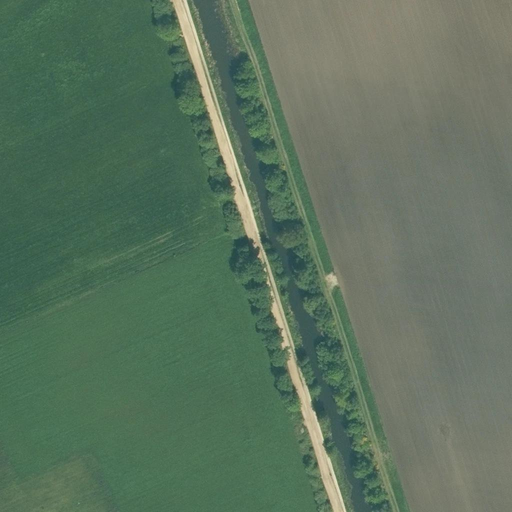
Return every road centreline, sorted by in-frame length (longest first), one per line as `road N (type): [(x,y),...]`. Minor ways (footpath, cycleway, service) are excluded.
road 1 (track): [(229,0),(390,511)]
road 2 (track): [(177,0),(337,511)]
